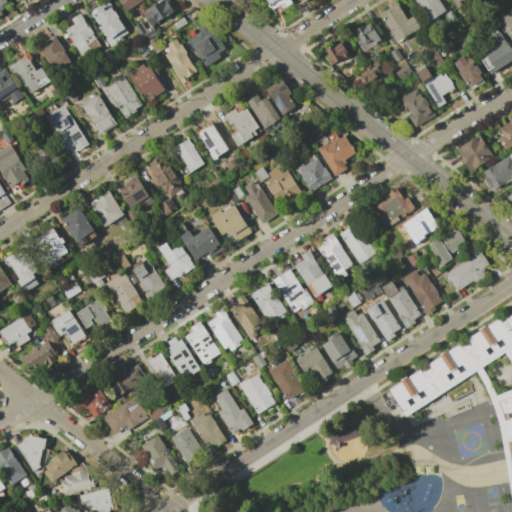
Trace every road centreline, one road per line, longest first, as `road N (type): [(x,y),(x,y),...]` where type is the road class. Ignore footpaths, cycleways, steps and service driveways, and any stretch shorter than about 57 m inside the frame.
road 1 (residential): [(0,423),(411,157)]
road 2 (residential): [(161,511),(511,284)]
road 3 (residential): [(0,229),(280,50)]
road 4 (residential): [(0,372),(171,511)]
road 5 (tertiary): [(280,50),(411,157)]
road 6 (tertiary): [(411,157),(511,242)]
road 7 (residential): [(411,157),(511,90)]
